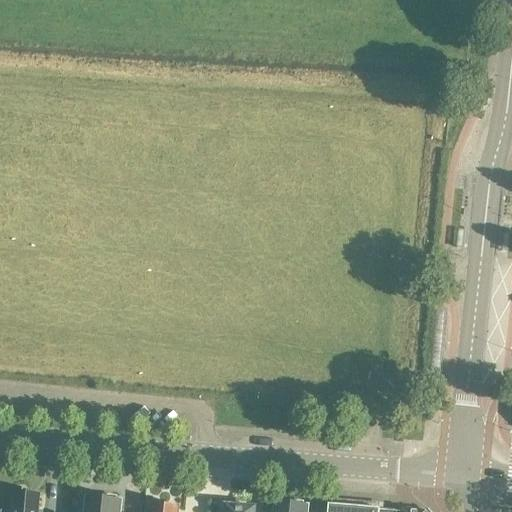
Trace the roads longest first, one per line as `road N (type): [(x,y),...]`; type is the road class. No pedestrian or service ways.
road 1 (tertiary): [(460,477),(0,436)]
road 2 (secondary): [(460,477),(487,188),(511,63)]
